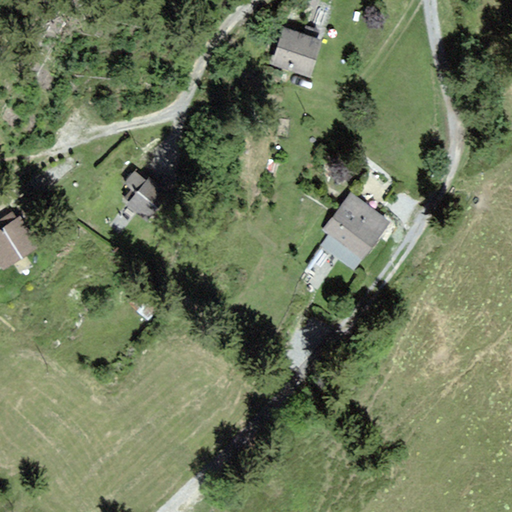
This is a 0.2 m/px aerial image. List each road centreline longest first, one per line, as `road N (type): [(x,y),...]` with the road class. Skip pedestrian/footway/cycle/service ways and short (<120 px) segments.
road 1 (track): [(431,0),(454,136),(433,199),(346,340),(259,437),(170,511)]
road 2 (track): [(256,0),(227,27),(182,106),(88,135)]
